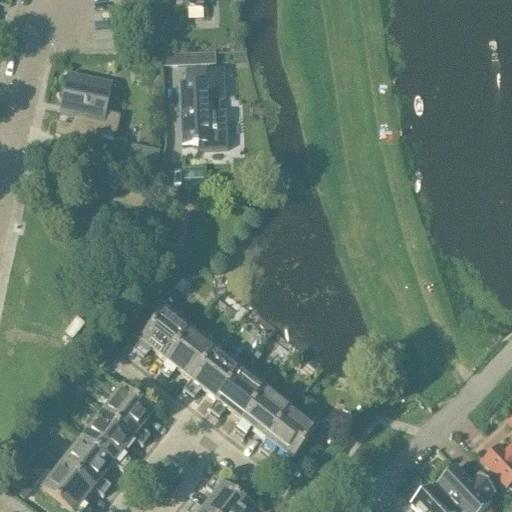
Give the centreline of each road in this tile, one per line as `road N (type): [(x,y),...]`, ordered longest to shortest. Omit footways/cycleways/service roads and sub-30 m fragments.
road 1 (residential): [(6,155),(30,54),(59,22),(60,0)]
road 2 (residential): [(204,432),(168,445),(114,511)]
